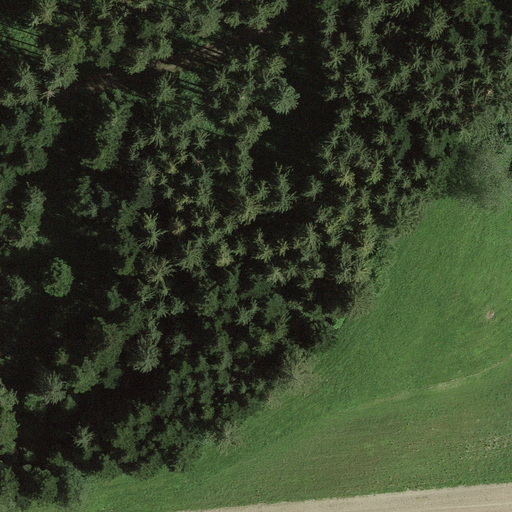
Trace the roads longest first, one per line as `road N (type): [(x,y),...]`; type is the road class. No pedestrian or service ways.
road 1 (track): [(292,0),(224,46),(154,73),(0,109)]
road 2 (track): [(99,85),(56,150),(35,289),(0,327)]
